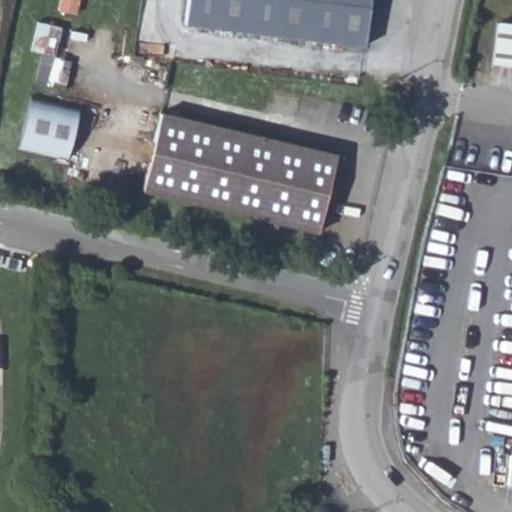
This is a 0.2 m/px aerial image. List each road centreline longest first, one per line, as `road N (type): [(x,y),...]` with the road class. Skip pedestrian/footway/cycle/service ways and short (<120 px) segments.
road 1 (residential): [(380,308),(0,217)]
road 2 (residential): [(380,308),(444,0)]
road 3 (residential): [(418,511),(385,490),(360,449),(358,408),(380,308)]
